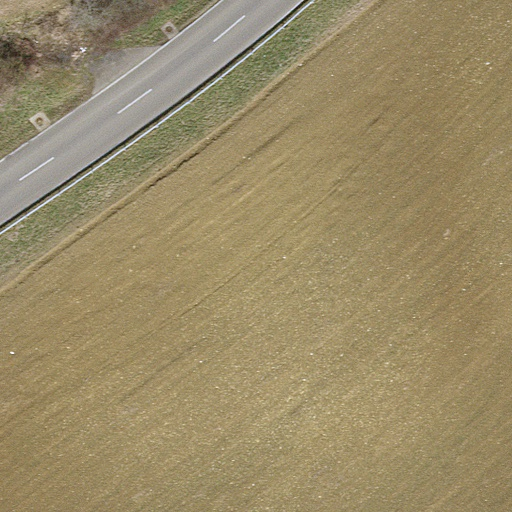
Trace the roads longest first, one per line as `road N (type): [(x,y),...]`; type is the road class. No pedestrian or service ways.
road 1 (tertiary): [(0,201),(280,0)]
road 2 (track): [(202,59),(84,49),(0,26)]
